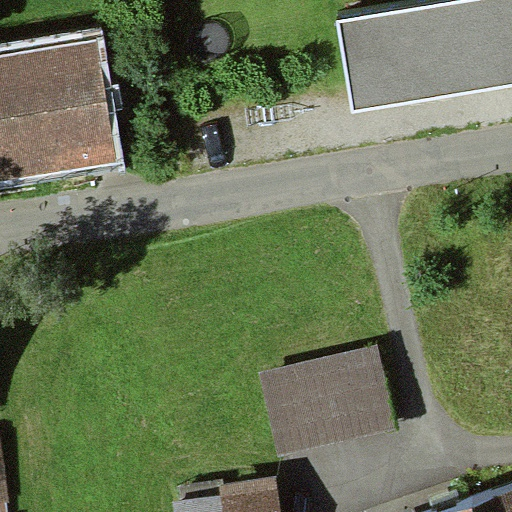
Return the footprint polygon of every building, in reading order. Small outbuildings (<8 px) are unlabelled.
[(511,0),(481,0),(345,22),(358,104),(511,78),(511,0)] [(110,46),(0,62),(0,193),(129,175),(110,46)] [(379,349),(275,371),(290,441),(394,419),(379,349)] [(511,511),(511,488),(438,511),(511,511)] [(194,504),(195,511),(290,511),(288,492),(194,504)]
